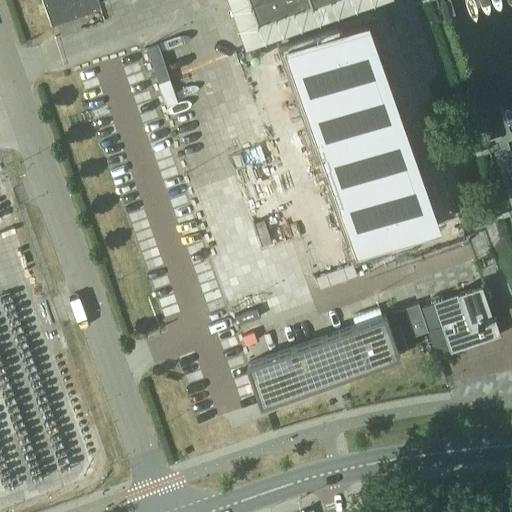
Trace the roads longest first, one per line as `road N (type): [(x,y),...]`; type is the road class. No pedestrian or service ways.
road 1 (unclassified): [(159,511),(0,48)]
road 2 (unclassified): [(314,475),(511,446)]
